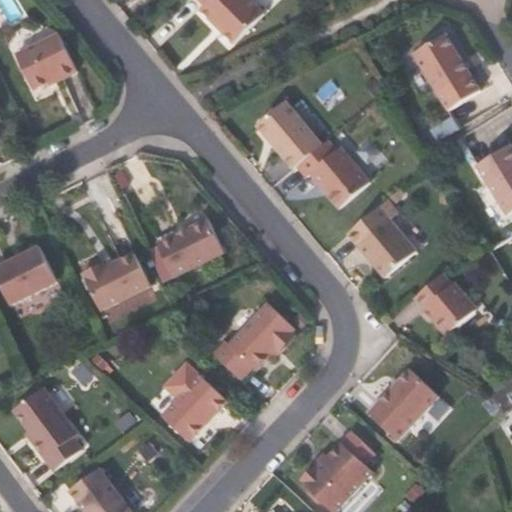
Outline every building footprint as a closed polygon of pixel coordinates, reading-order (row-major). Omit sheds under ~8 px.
[(197,9),(231,46),(263,16),(248,0),(197,0),(202,5),(197,9)] [(67,76),(76,73),(58,35),(14,57),(31,91),(58,77),(60,81),(63,79),(67,76)] [(411,54),(436,94),(467,75),(442,35),(411,54)] [(281,102),(253,125),(290,169),(295,165),(318,145),(281,102)] [(336,151),(326,139),(318,145),(295,165),(305,177),(309,173),(338,207),(369,182),(340,147),(336,151)] [(505,216),(511,211),(511,151),(508,145),(474,166),(505,216)] [(414,252),(388,219),(394,215),(383,201),(345,233),(381,278),(414,252)] [(158,249),(171,277),(219,255),(203,221),(183,230),(186,236),(158,249)] [(155,243),(158,249),(186,236),(183,230),(155,243)] [(0,267),(0,288),(9,308),(56,285),(38,249),(0,267)] [(81,274),(101,313),(149,289),(133,256),(112,267),(104,271),(100,264),(81,274)] [(112,267),(108,260),(100,264),(104,271),(112,267)] [(472,312),(450,284),(446,287),(438,276),(411,299),(442,336),(472,312)] [(294,341),(290,336),(294,332),(266,306),(228,347),(223,343),(212,355),(240,381),(250,370),(254,374),(269,358),(277,349),(282,354),(294,341)] [(269,358),(273,363),(282,354),(277,349),(269,358)] [(369,416),(397,441),(437,398),(406,369),(368,412),(369,416)] [(188,442),(226,403),(201,379),(163,418),(188,442)] [(498,413),(511,405),(499,384),(485,393),(486,395),(498,413)] [(72,441),(76,437),(38,385),(9,407),(22,426),(27,433),(24,435),(53,473),(81,452),(72,441)] [(22,426),(19,428),(24,435),(27,433),(22,426)] [(370,467),(378,457),(355,435),(322,471),(319,467),(305,482),(309,486),(307,488),(332,511),(345,511),(379,476),(370,467)] [(69,493),(82,511),(129,511),(99,471),(69,493)]
